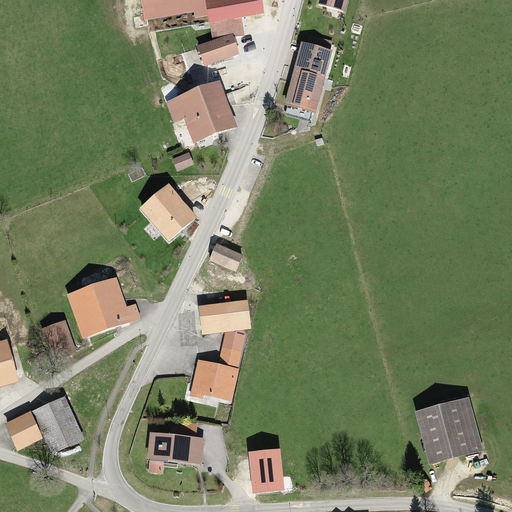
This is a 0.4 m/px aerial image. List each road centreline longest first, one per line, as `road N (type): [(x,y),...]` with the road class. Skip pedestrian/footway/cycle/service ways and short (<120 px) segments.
road 1 (tertiary): [(163,321),(241,156),(294,0)]
road 2 (tertiary): [(459,511),(406,505),(264,511)]
road 3 (residential): [(0,422),(163,321)]
road 4 (tertiary): [(117,488),(109,462),(114,436),(163,321)]
road 5 (residential): [(0,453),(117,488)]
